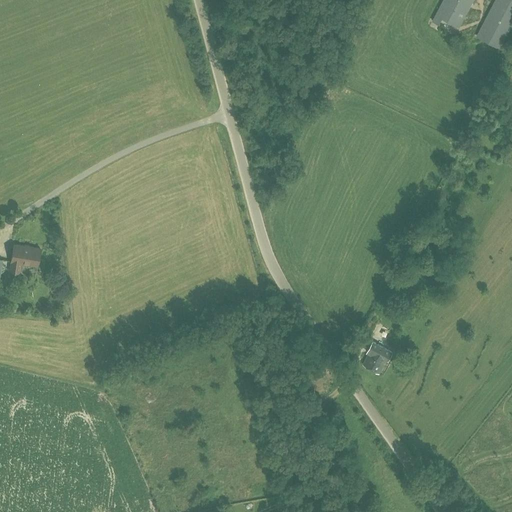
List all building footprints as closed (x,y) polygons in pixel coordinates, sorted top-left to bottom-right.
[(444,19),(460,27),(474,0),(442,0),(432,21),(440,26),(444,19)] [(511,0),(494,0),(476,36),(501,49),(511,27),(511,0)] [(444,207),(448,213),(454,209),(450,203),(444,207)] [(10,271),(19,272),(21,262),(38,265),(40,248),(14,244),(11,261),(10,271)] [(376,309),(385,314),(392,302),(383,297),(376,309)] [(363,364),(384,375),(391,362),(388,361),(393,351),(373,341),(367,352),(369,353),(363,364)]
